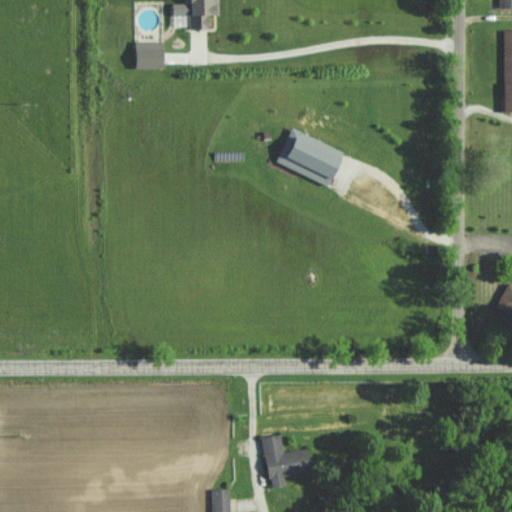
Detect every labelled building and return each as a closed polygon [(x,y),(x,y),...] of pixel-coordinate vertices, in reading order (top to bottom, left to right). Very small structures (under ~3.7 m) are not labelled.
[(219,0),(192,0),(193,1),(174,1),(174,14),(190,13),(190,28),(212,27),(212,13),(220,13),(219,0)] [(137,67),(165,66),(165,40),(137,40),(137,67)] [(346,150),(292,126),(277,161),(331,184),(346,150)] [(511,279),(497,307),(511,315),(511,279)] [(285,451),(281,433),(262,436),(272,487),(287,484),(285,475),(313,469),(309,446),(285,451)] [(212,511),(230,511),(230,487),(211,488),(212,511)]
